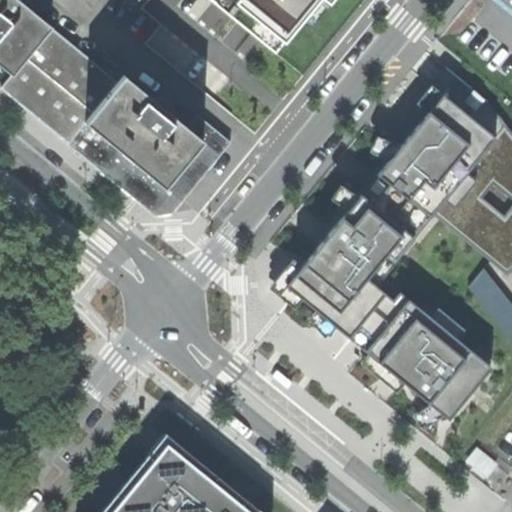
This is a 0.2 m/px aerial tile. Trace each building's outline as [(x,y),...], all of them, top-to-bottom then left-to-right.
[(0,0),(0,62),(12,72),(49,27),(16,0),(0,0)] [(240,0),(238,4),(286,43),(321,0),(323,0),(330,5),(334,0),(240,0)] [(173,211),(230,141),(198,115),(187,128),(154,101),(125,77),(119,84),(85,56),(49,27),(12,72),(0,86),(153,212),(173,211)] [(494,139),(432,213),(508,273),(511,269),(511,135),(483,99),(445,67),(418,101),(431,112),(443,97),(494,139)] [(379,174),(391,185),(429,216),(432,213),(494,139),(443,97),(431,112),(379,174)] [(391,185),(374,206),(412,237),(429,216),(391,185)] [(287,286),(348,336),(383,294),(372,285),(412,237),(374,206),(361,196),(287,286)] [(468,283),(511,336),(511,300),(486,268),(468,283)] [(446,417),(488,367),(399,294),(393,302),(383,294),(348,336),(385,367),(446,417)] [(120,495),(106,511),(261,511),(167,436),(120,495)]
